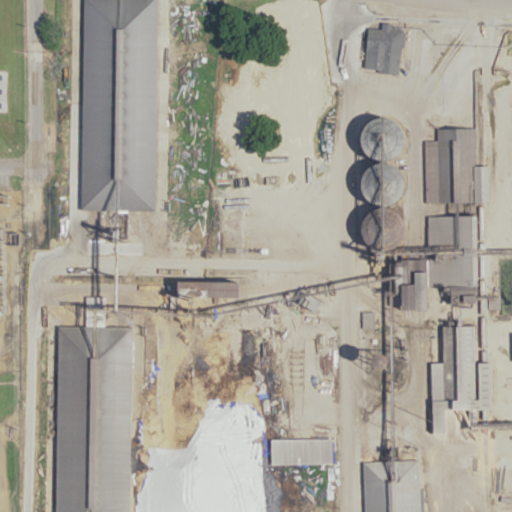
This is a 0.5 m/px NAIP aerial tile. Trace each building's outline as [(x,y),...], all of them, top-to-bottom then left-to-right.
[(83,0),(160,0),(157,213),(81,211),(83,0)] [(381,28),(369,27),(364,69),(399,73),(404,27),(382,25),(381,28)] [(438,140),(425,140),(426,203),(458,203),(458,130),(437,130),(438,140)] [(476,203),(490,203),(490,166),(476,166),(476,203)] [(460,248),(460,216),(428,216),(428,248),(460,248)] [(463,218),(463,248),(478,248),(478,218),(463,218)] [(293,289),(307,289),(307,272),(293,272),(293,289)] [(408,312),(435,312),(435,274),(422,274),(422,286),(408,286),(408,312)] [(54,511),(58,326),(133,327),(129,511),(54,511)] [(442,327),(443,362),(431,362),(433,433),(449,433),(448,411),(511,409),(511,377),(495,378),(495,363),(478,363),(477,326),(442,327)] [(152,511),(155,328),(232,329),(228,511),(152,511)] [(363,511),(362,462),(423,460),(424,511),(363,511)]
